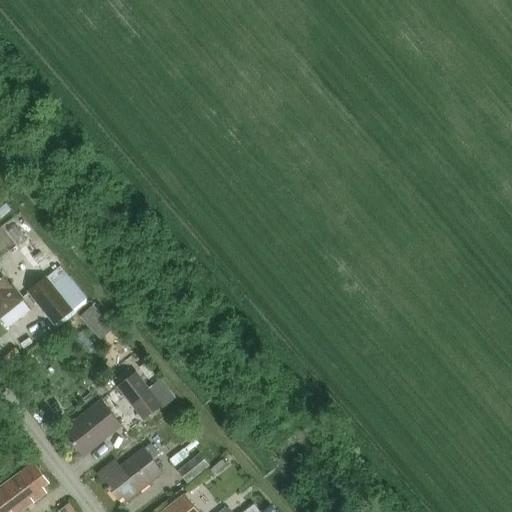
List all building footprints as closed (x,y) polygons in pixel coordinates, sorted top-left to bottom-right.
[(36,269),(44,263),(35,249),(26,255),(36,269)] [(0,262),(5,269),(12,263),(6,256),(0,260),(0,262)] [(0,273),(0,316),(21,300),(0,273)] [(75,311),(48,277),(29,291),(57,326),(75,311)] [(93,305),(81,317),(103,339),(115,327),(93,305)] [(141,367),(149,378),(155,373),(146,362),(141,367)] [(143,421),(162,406),(148,388),(136,372),(117,387),(143,421)] [(162,379),(148,388),(162,406),(176,397),(162,379)] [(56,413),(71,402),(63,392),(48,402),(56,413)] [(94,396),(92,393),(84,399),(86,402),(94,396)] [(121,426),(108,410),(102,402),(67,429),(71,435),(68,437),(79,452),(84,448),(88,453),(121,426)] [(127,502),(164,473),(151,457),(158,452),(145,436),(120,456),(126,463),(121,467),(116,460),(97,475),(110,491),(110,490),(119,501),(123,497),(127,502)] [(187,484),(210,465),(200,454),(178,472),(187,484)] [(42,488),(49,483),(34,464),(0,488),(0,511),(20,511),(46,493),(42,488)] [(198,511),(185,495),(163,511),(198,511)]
